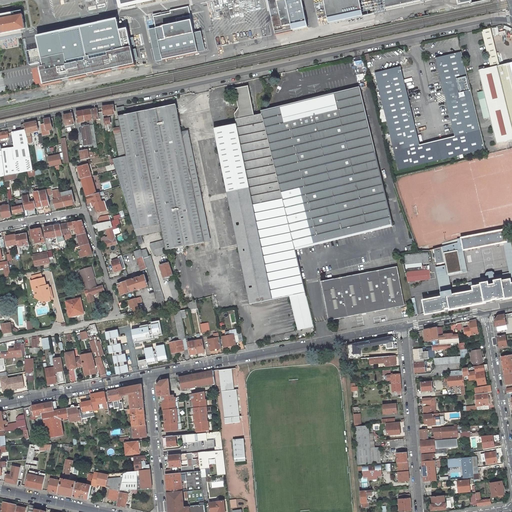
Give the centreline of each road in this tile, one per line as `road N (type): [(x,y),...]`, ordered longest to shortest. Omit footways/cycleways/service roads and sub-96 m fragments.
road 1 (residential): [(0,125),(511,19)]
road 2 (residential): [(404,326),(149,376)]
road 3 (residential): [(404,326),(419,511)]
road 4 (residential): [(486,311),(511,463)]
road 5 (residential): [(149,376),(0,403)]
road 6 (unknown): [(201,88),(231,232)]
road 7 (unclassified): [(149,376),(161,511)]
road 8 (unknown): [(0,40),(113,17),(113,0)]
